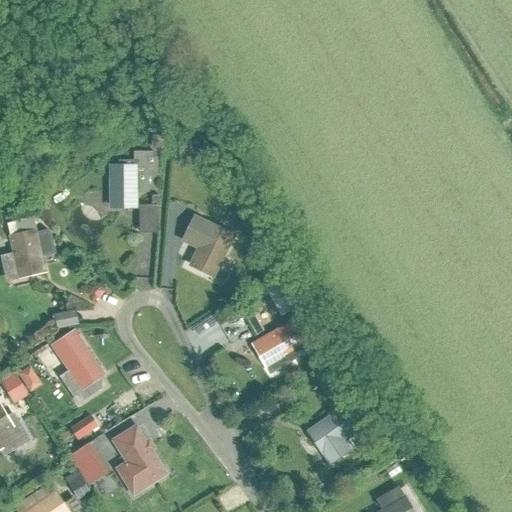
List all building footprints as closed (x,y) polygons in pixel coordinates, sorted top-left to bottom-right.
[(147,172),(135,172),(134,162),(119,162),(119,167),(109,167),(109,202),(119,202),(119,207),(135,207),(135,192),(147,192),(147,172)] [(215,271),(232,236),(194,217),(182,241),(197,248),(189,265),(203,271),(205,267),(215,271)] [(32,219),(15,223),(6,225),(19,281),(44,275),(40,256),(53,253),(48,232),(36,234),(32,219)] [(287,324),(253,344),(250,345),(268,376),(297,359),(299,361),(315,352),(296,319),(287,324)] [(73,331),(51,346),(68,370),(59,376),(72,394),(80,388),(87,398),(106,386),(99,376),(102,374),(73,331)] [(10,341),(5,350),(14,355),(20,346),(10,341)] [(333,347),(312,359),(321,374),(341,363),(333,347)] [(23,367),(30,391),(49,385),(42,361),(23,367)] [(1,383),(14,406),(29,397),(15,375),(1,383)] [(308,435),(329,464),(349,450),(341,439),(357,428),(343,407),(310,430),(312,432),(308,435)] [(0,408),(0,448),(0,447),(0,434),(11,427),(0,408)] [(71,430),(78,441),(97,428),(90,417),(71,430)] [(143,487),(164,474),(135,427),(113,440),(132,471),(123,476),(131,488),(140,483),(143,487)] [(87,445),(70,455),(89,486),(105,475),(87,445)] [(81,478),(68,485),(78,502),(91,494),(81,478)] [(16,507),(18,511),(69,511),(52,484),(16,507)] [(383,510),(379,511),(422,511),(406,486),(398,490),(396,486),(376,498),(383,510)]
